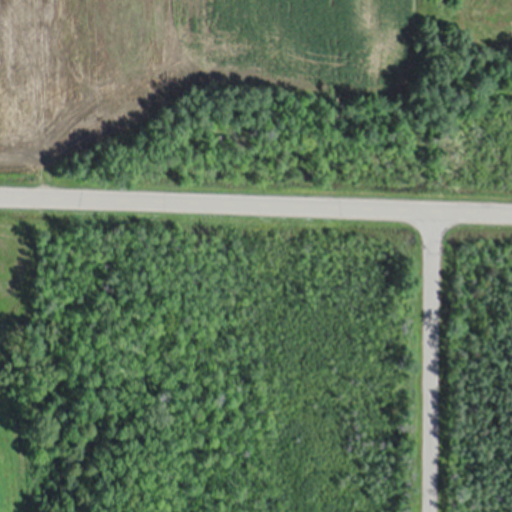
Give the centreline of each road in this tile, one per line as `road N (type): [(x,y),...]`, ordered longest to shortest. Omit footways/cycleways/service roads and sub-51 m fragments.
road 1 (tertiary): [(511,211),(0,196)]
road 2 (residential): [(429,511),(432,209)]
